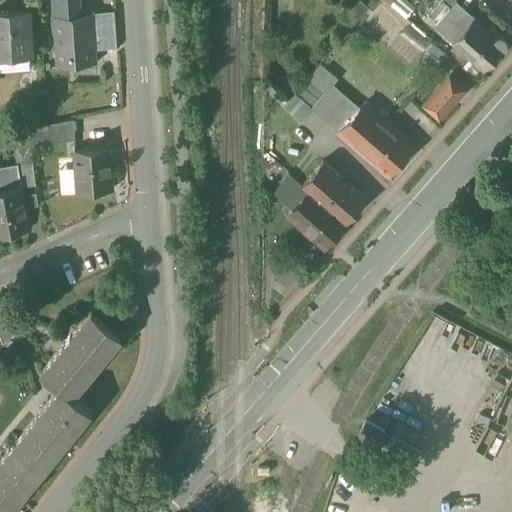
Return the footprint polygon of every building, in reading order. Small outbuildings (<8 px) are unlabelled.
[(359,0),(354,0),(340,17),(352,28),(369,8),(359,0)] [(402,0),(389,0),(403,18),(411,12),(402,0)] [(495,36),(457,2),(435,27),(485,71),(506,47),(506,45),(507,43),(507,42),(507,40),(506,38),(504,36),(502,35),(500,35),(497,35),(495,36)] [(28,10),(0,11),(0,56),(32,54),(28,10)] [(70,14),(52,16),(56,66),(58,66),(57,64),(73,63),(73,65),(97,63),(94,22),(71,24),(70,14)] [(327,92),(309,77),(294,94),(312,110),(327,92)] [(450,77),(425,105),(439,117),(464,89),(450,77)] [(414,146),(366,103),(339,134),(388,176),(414,146)] [(74,120),(26,129),(28,144),(30,143),(74,135),(75,151),(76,150),(74,120)] [(26,128),(12,131),(17,164),(18,164),(22,187),(36,185),(30,143),(28,144),(26,129),(26,128)] [(76,150),(75,151),(78,192),(113,190),(112,172),(111,172),(109,148),(76,150)] [(367,200),(323,162),(302,186),(310,192),(346,224),(367,200)] [(17,164),(0,167),(0,191),(22,187),(18,164),(17,164)] [(0,191),(0,234),(30,229),(22,187),(0,191)] [(346,224),(310,192),(289,216),(325,248),(346,224)] [(6,311),(0,313),(0,335),(3,343),(5,346),(16,332),(6,311)] [(92,312),(43,371),(61,387),(72,396),(121,336),(92,312)] [(13,447),(42,471),(91,411),(72,396),(61,387),(13,447)] [(506,421),(511,412),(511,391),(510,390),(494,412),(506,421)] [(42,471),(13,447),(0,463),(0,511),(8,511),(11,509),(10,508),(19,498),(20,498),(42,471)]
